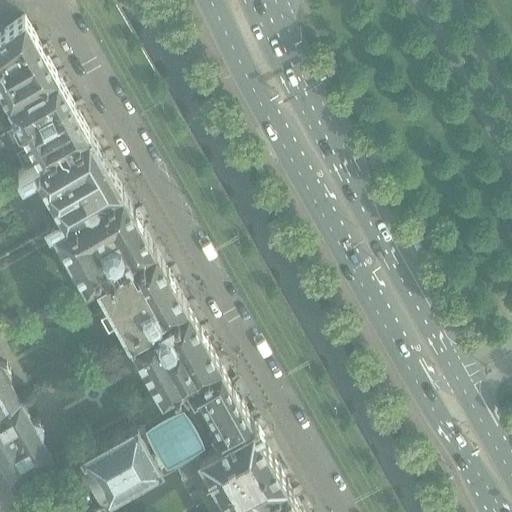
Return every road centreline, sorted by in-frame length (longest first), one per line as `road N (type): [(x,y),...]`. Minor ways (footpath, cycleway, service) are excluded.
road 1 (residential): [(51,0),(342,511)]
road 2 (primary): [(213,0),(498,511)]
road 3 (primary): [(511,470),(379,242),(263,0)]
